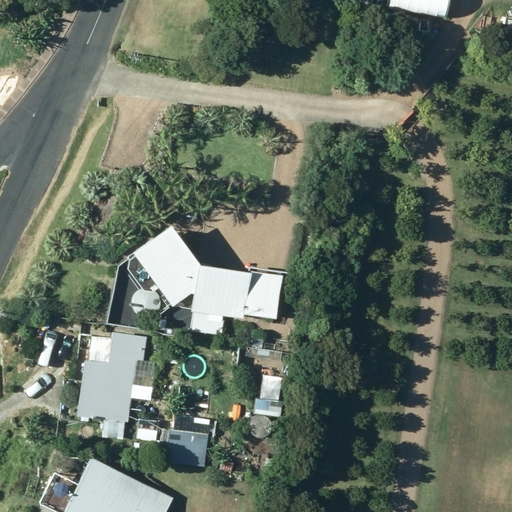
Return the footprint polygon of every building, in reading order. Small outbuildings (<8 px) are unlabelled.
[(126,255),(165,310),(186,296),(184,312),(236,320),(238,315),(268,320),(275,277),(243,272),(241,278),(190,269),(161,229),(126,255)] [(77,361),(71,417),(98,420),(96,437),(118,440),(120,422),(125,423),(130,377),(147,379),(149,361),(140,360),(142,337),(106,333),(104,347),(83,345),(81,361),(77,361)] [(283,368),(259,365),(256,391),(252,390),(250,405),(277,409),(283,368)] [(210,392),(176,389),(173,421),(162,420),(161,431),(155,431),(155,443),(162,444),(160,463),(202,466),(206,416),(209,417),(210,392)] [(146,398),(144,418),(153,419),(155,399),(146,398)] [(53,461),(36,491),(72,511),(164,511),(175,493),(88,444),(72,472),(53,461)]
